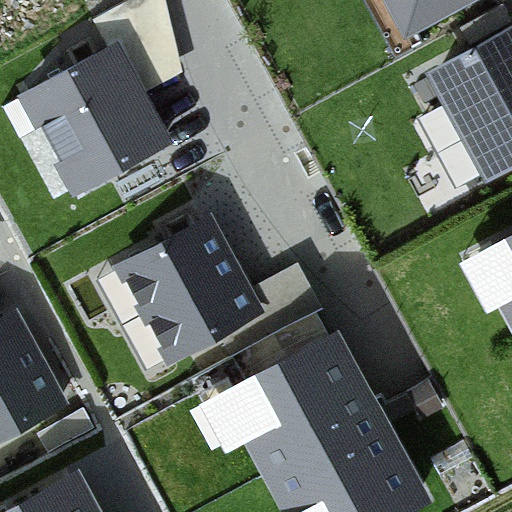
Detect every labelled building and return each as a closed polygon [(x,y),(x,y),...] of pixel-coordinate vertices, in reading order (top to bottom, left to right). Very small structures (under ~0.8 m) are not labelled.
[(448,0),(397,0),(409,22),(448,0)] [(511,154),(511,24),(435,67),(490,167),(511,154)] [(162,132),(115,45),(31,90),(78,177),(162,132)] [(256,306),(208,219),(125,264),(172,351),(256,306)] [(511,230),(481,247),(511,303),(511,230)] [(0,428),(61,396),(14,309),(0,316),(0,428)] [(384,511),(424,491),(334,323),(226,381),(297,511),(384,511)] [(96,511),(73,467),(0,506),(0,511),(96,511)]
